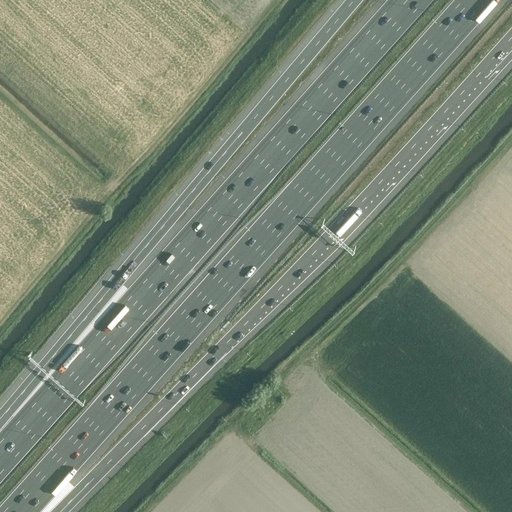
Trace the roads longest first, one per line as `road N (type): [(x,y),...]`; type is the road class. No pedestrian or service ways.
road 1 (motorway): [(17,511),(479,0)]
road 2 (motorway): [(53,511),(228,340),(511,36)]
road 3 (motorway): [(405,0),(0,459)]
road 4 (motorway): [(351,0),(116,280),(0,459)]
